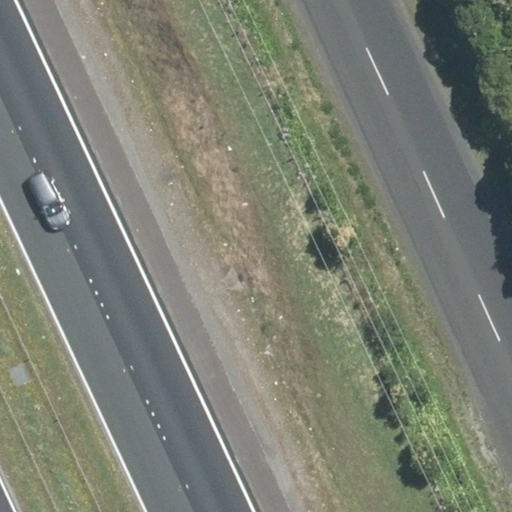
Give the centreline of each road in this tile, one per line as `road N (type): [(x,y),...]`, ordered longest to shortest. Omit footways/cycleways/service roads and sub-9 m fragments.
road 1 (motorway): [(0,90),(194,511)]
road 2 (unclassified): [(511,236),(401,0)]
